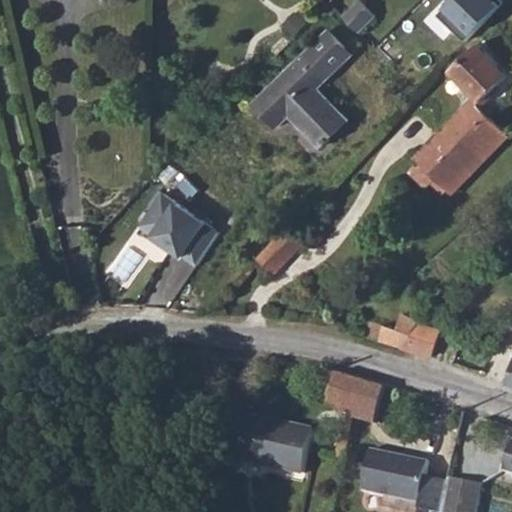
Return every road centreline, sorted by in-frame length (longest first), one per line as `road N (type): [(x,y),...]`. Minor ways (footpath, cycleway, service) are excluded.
road 1 (unclassified): [(0,329),(276,338),(511,402)]
road 2 (unknown): [(78,329),(0,34)]
